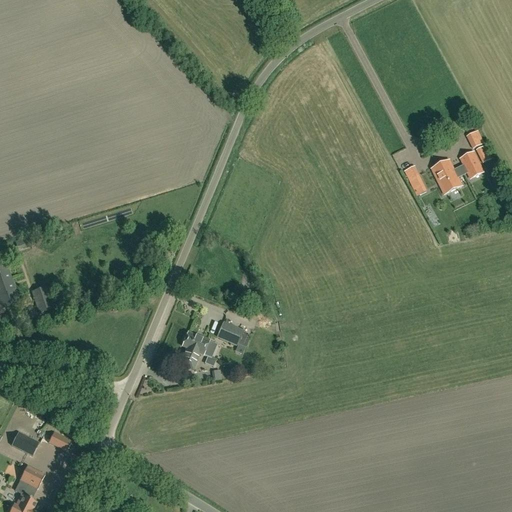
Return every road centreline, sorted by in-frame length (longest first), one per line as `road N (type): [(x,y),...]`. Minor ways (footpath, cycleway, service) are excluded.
road 1 (unclassified): [(127,394),(251,91),(293,43),(373,0)]
road 2 (unclassified): [(127,394),(74,375),(0,366)]
road 3 (unclassified): [(209,511),(103,446)]
